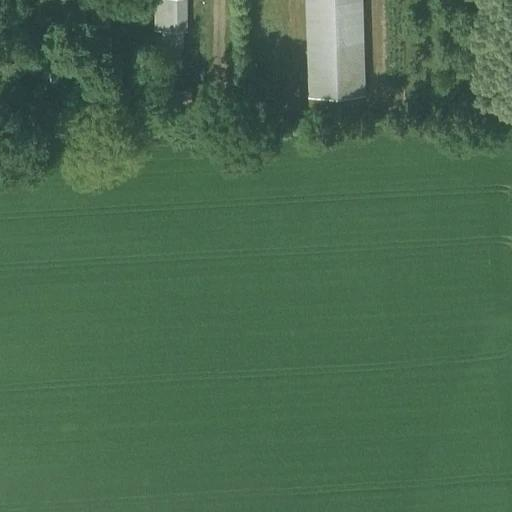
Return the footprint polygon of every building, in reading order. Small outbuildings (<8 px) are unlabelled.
[(153,0),(154,30),(161,30),(161,40),(183,40),(182,31),(187,31),(186,0),(153,0)] [(358,0),(300,0),(304,90),(361,88),(358,0)] [(110,25),(110,10),(90,9),(90,25),(110,25)] [(80,28),(80,60),(110,59),(109,35),(91,35),(91,28),(80,28)] [(59,43),(42,43),(43,65),(61,64),(61,55),(77,54),(77,43),(59,44),(59,43)] [(185,89),(169,90),(170,102),(185,102),(185,89)]
